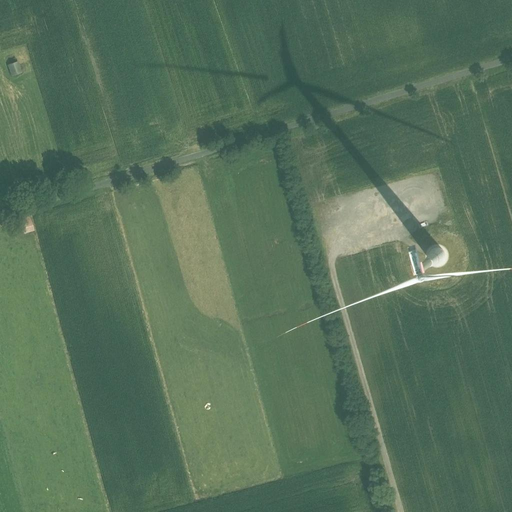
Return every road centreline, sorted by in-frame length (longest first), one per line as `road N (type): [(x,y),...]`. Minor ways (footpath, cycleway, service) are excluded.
road 1 (unclassified): [(0,214),(511,56)]
road 2 (track): [(390,227),(331,242),(413,511)]
